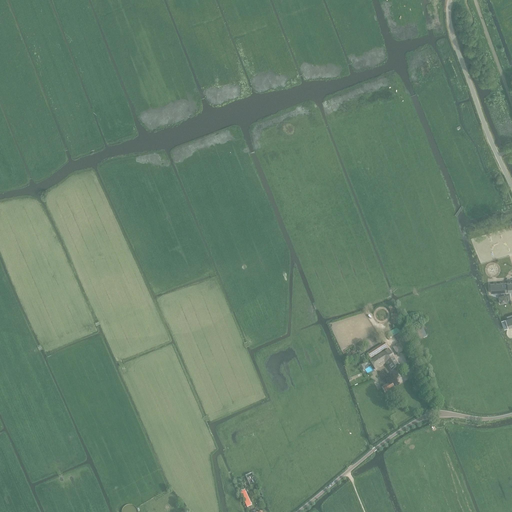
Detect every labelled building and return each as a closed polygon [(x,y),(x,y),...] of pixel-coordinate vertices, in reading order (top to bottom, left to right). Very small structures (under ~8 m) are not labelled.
[(490,284),(491,293),(508,292),(511,291),(511,282),(508,282),(508,280),(507,280),(506,277),(502,278),(502,283),(490,284)] [(507,302),(506,295),(499,296),(500,303),(507,302)] [(499,308),(502,317),(511,314),(509,305),(499,308)] [(423,327),(416,330),(421,339),(428,336),(423,327)] [(391,332),(393,336),(401,332),(398,328),(391,332)] [(401,334),(396,337),(399,343),(393,347),(397,354),(408,348),(401,334)] [(367,354),(370,359),(387,348),(384,343),(367,354)] [(394,370),(399,367),(394,360),(394,359),(388,350),(370,361),(375,370),(386,363),(391,372),(392,371),(393,372),(394,371),(394,370)] [(382,388),(385,394),(394,389),(391,383),(386,385),(386,386),(382,388)] [(246,476),(250,487),(256,484),(252,473),(246,476)] [(242,496),(247,508),(252,506),(246,494),(245,490),(240,492),(242,496)]
